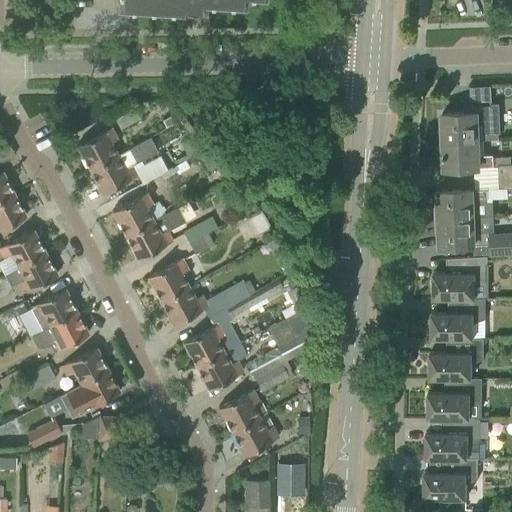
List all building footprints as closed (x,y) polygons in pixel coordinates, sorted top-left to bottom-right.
[(266,0),(118,0),(117,13),(183,17),(183,12),(201,13),(201,8),(246,11),(246,1),(266,2),(266,0)] [(118,125),(138,114),(133,105),(113,115),(118,125)] [(498,138),(497,105),(470,106),(470,112),(442,113),(443,140),(481,139),(498,138)] [(76,145),(89,169),(117,154),(110,141),(116,138),(110,127),(76,145)] [(117,154),(89,169),(102,193),(120,183),(136,174),(130,163),(160,147),(153,134),(117,154)] [(168,148),(176,162),(198,150),(190,136),(168,148)] [(481,154),(481,139),(443,140),(444,168),(499,166),(499,178),(511,177),(511,164),(511,165),(511,156),(493,157),(493,153),(481,154)] [(1,170),(0,170),(0,199),(13,193),(1,170)] [(511,189),(511,177),(499,178),(499,190),(511,189)] [(487,202),(487,188),(437,190),(438,218),(478,216),(477,202),(487,202)] [(146,192),(129,201),(112,210),(125,234),(152,219),(145,207),(151,203),(146,192)] [(0,228),(25,215),(13,193),(0,199),(0,228)] [(171,240),(167,231),(186,221),(178,206),(152,220),(152,219),(125,234),(138,258),(171,240)] [(212,216),(184,230),(195,253),(213,244),(207,232),(218,227),(212,216)] [(478,216),(438,218),(439,245),(459,245),(474,244),(474,255),(486,254),(501,253),(511,252),(511,231),(505,232),(488,232),(488,231),(479,232),(478,216)] [(239,227),(245,239),(257,233),(251,221),(239,227)] [(33,229),(15,238),(0,246),(0,252),(3,257),(11,253),(18,266),(45,251),(33,229)] [(57,274),(45,251),(18,266),(24,278),(16,283),(21,292),(57,274)] [(485,278),(486,254),(474,255),(446,258),(446,259),(455,258),(455,271),(433,271),(432,297),(453,298),(453,297),(474,297),(474,284),(485,278)] [(181,258),(165,266),(147,276),(160,300),(188,285),(181,272),(187,269),(181,258)] [(0,299),(11,296),(6,280),(0,281),(0,299)] [(209,317),(246,297),(238,283),(204,301),(200,294),(195,297),(188,285),(160,300),(173,324),(204,307),(209,317)] [(29,307),(18,314),(29,335),(31,334),(49,324),(76,310),(64,288),(46,297),(29,306),(29,307)] [(485,318),(485,298),(474,298),(474,297),(453,297),(453,298),(453,312),(431,311),(431,337),(452,337),(472,337),(472,323),(485,318)] [(286,361),(309,348),(310,305),(284,318),(294,337),(246,362),(254,377),(262,392),(293,375),(286,361)] [(88,332),(76,310),(49,324),(49,325),(31,335),(37,345),(42,347),(49,344),(52,351),(88,332)] [(223,350),(239,341),(232,328),(229,330),(223,334),(217,323),(183,341),(196,365),(223,350)] [(472,338),(472,337),(452,337),(452,351),(429,351),(429,377),(449,377),(470,377),(471,363),(483,358),(483,338),(472,338)] [(243,371),(237,361),(247,355),(239,341),(223,350),(196,365),(208,389),(243,371)] [(95,346),(78,356),(60,365),(65,375),(74,370),(80,383),(107,369),(95,346)] [(48,364),(35,371),(42,383),(55,377),(48,364)] [(107,369),(80,383),(66,391),(73,403),(65,407),(70,417),(119,391),(107,369)] [(470,377),(449,377),(449,391),(427,391),(427,417),(448,418),(448,417),(469,417),(469,403),(481,398),(481,377),(470,377)] [(218,407),(231,431),(258,416),(252,404),(258,401),(258,400),(252,388),(218,407)] [(125,438),(125,427),(125,415),(99,416),(99,439),(125,438)] [(265,428),(258,416),(231,431),(244,455),(278,437),(271,425),(265,428)] [(27,433),(34,446),(62,430),(55,417),(27,433)] [(486,443),(479,437),(479,418),(469,418),(469,417),(448,417),(448,418),(447,432),(425,431),(425,457),(446,458),(446,457),(467,457),(467,458),(477,458),(477,457),(485,457),(486,443)] [(478,478),(477,458),(467,458),(467,457),(446,457),(446,458),(446,471),(423,471),(423,497),(466,497),(466,483),(478,478)] [(269,480),(245,481),(246,505),(269,505),(269,480)]
